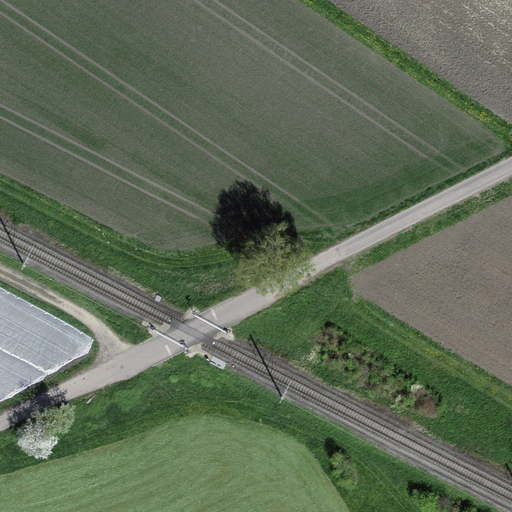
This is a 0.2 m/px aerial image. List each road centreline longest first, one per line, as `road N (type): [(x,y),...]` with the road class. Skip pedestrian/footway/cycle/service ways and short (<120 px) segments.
road 1 (track): [(511,399),(341,291),(302,245),(168,276),(0,191)]
road 2 (unclassified): [(0,428),(511,169)]
road 3 (track): [(0,271),(104,331),(129,364)]
